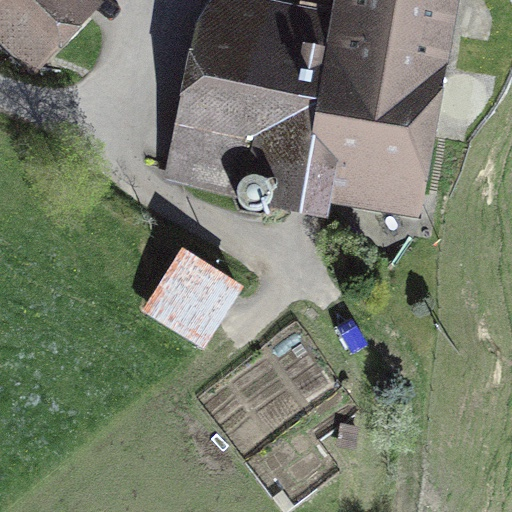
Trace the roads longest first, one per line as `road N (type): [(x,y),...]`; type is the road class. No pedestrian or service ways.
road 1 (track): [(110,140),(283,277),(345,342),(372,387),(359,511)]
road 2 (track): [(283,277),(377,317),(409,376),(404,511)]
